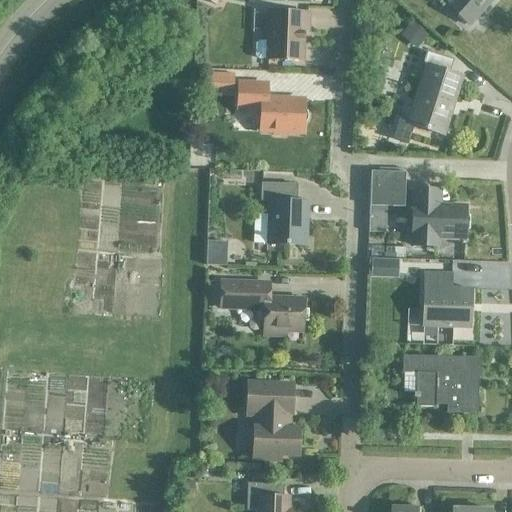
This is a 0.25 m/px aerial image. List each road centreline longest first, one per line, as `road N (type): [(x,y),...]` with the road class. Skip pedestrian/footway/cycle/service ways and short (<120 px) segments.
road 1 (residential): [(344,472),(358,175),(338,164),(345,0)]
road 2 (residential): [(344,472),(511,475)]
